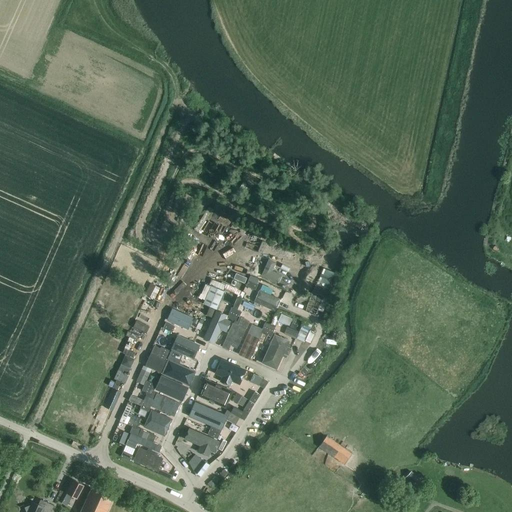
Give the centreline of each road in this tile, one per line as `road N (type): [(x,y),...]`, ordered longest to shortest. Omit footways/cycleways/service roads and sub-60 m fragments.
road 1 (unclassified): [(193,486),(165,445),(210,348),(277,376)]
road 2 (unclassified): [(164,308),(94,461)]
road 3 (unclassified): [(277,376),(226,453),(193,486)]
